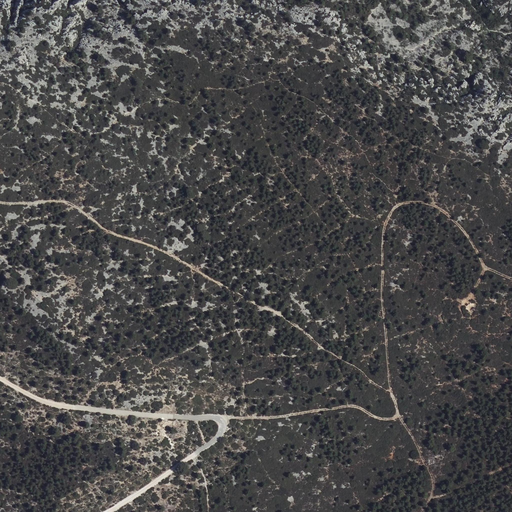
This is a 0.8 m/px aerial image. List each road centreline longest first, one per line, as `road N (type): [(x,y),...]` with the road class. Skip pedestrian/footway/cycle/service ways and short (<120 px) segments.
road 1 (track): [(0,201),(63,201),(277,310),(388,390)]
road 2 (track): [(0,378),(54,406),(222,420),(217,440),(107,511)]
road 3 (track): [(484,267),(465,233),(432,205),(400,204),(389,215),(381,293),(390,393)]
road 4 (track): [(222,420),(351,406),(393,417),(388,390)]
